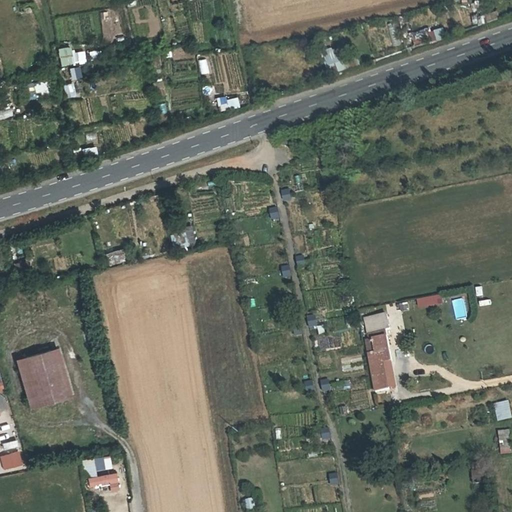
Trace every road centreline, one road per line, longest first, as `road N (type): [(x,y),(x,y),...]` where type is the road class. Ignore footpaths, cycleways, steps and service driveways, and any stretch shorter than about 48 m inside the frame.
road 1 (secondary): [(511,39),(0,208)]
road 2 (track): [(266,155),(346,511)]
